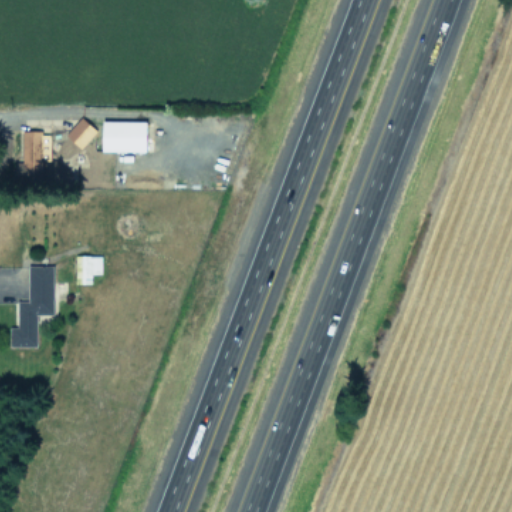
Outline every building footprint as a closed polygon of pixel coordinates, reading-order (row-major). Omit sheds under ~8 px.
[(81,148),(96,130),(80,116),(64,134),(81,148)] [(101,151),(145,151),(146,121),(102,120),(101,151)] [(22,132),(22,162),(13,162),(13,183),(41,182),(41,160),(49,160),(49,132),(22,132)] [(100,255),(75,255),(75,282),(90,282),(90,273),(100,273),(100,255)] [(52,265),(27,265),(27,301),(17,301),(17,326),(9,327),(9,346),(36,346),(35,314),(52,314),(52,265)]
